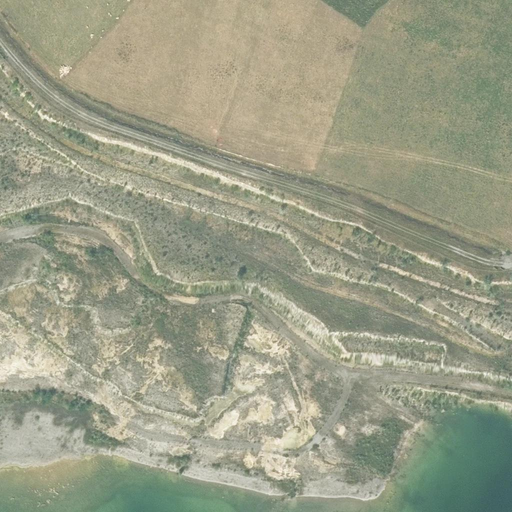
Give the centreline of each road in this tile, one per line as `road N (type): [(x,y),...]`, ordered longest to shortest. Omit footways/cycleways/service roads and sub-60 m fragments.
road 1 (track): [(0,40),(49,95),(93,120),(350,204),(486,261),(511,262)]
road 2 (track): [(0,233),(53,221),(90,228),(154,290),(176,297),(235,293),(345,373)]
road 3 (track): [(0,408),(52,407),(156,436),(299,450),(334,416),(345,373)]
road 4 (track): [(345,373),(511,392)]
